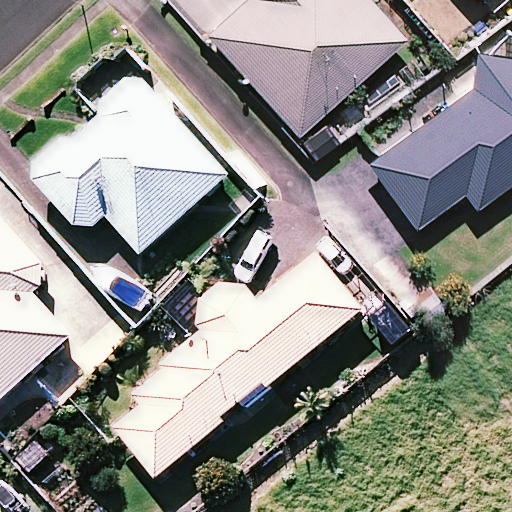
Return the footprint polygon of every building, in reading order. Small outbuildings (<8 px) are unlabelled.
[(401,37),(368,0),(243,0),(208,32),(296,131),(401,37)] [(511,54),(471,47),(470,81),(364,160),(413,225),(460,189),(473,206),(511,176),(511,54)] [(235,180),(147,79),(36,176),(90,238),(112,219),(146,257),(235,180)] [(55,278),(3,220),(0,222),(0,409),(75,342),(35,297),(55,278)] [(233,426),(230,421),(269,388),(273,392),(368,313),(322,259),(265,307),(250,289),(223,288),(208,301),(203,343),(139,397),(148,408),(120,431),(164,483),(233,426)] [(0,511),(40,511),(1,467),(0,467),(0,511)]
